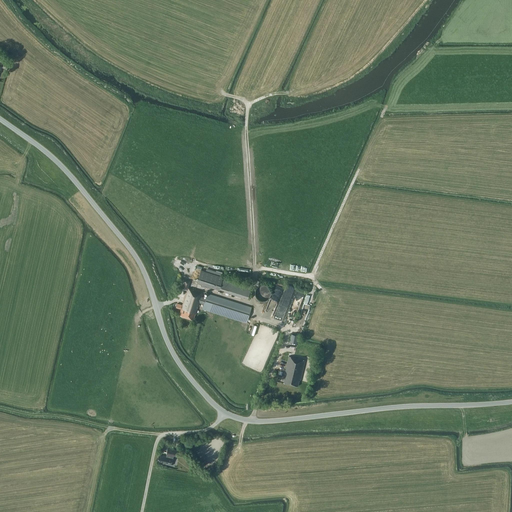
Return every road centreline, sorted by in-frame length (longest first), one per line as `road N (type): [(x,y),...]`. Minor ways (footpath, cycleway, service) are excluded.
road 1 (unclassified): [(224,412),(174,356),(133,253),(63,167),(0,118)]
road 2 (unclassified): [(224,412),(270,421),(511,402)]
road 3 (track): [(0,409),(161,433)]
